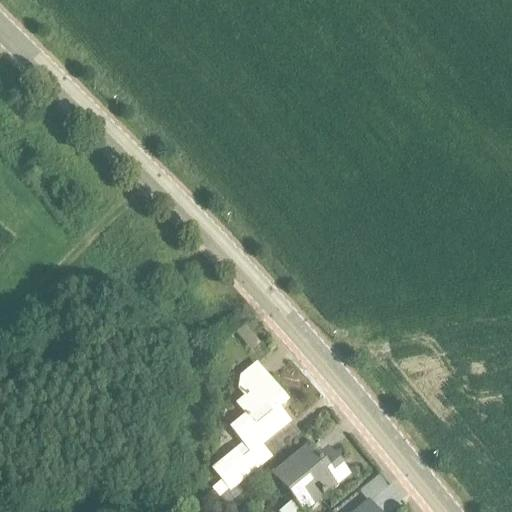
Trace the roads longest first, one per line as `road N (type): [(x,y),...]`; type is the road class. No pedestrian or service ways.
road 1 (tertiary): [(445,511),(316,350),(153,176),(0,30)]
road 2 (track): [(153,176),(63,248),(0,338)]
